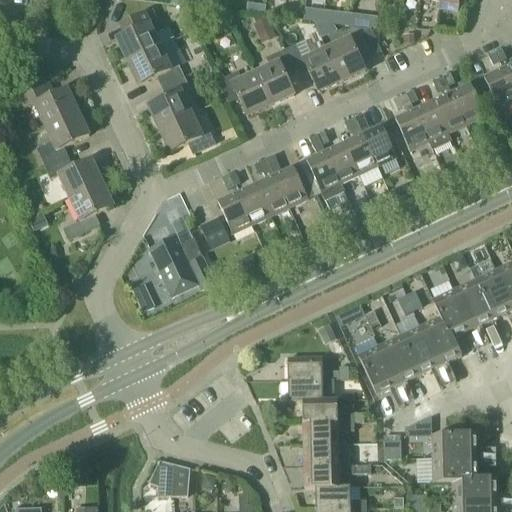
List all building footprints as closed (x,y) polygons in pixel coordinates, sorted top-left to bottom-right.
[(116,41),(127,64),(160,49),(149,26),(157,22),(152,11),(130,22),(134,32),(116,41)] [(368,18),(367,30),(376,31),(377,19),(368,18)] [(253,27),(262,46),(276,40),(268,21),(253,27)] [(350,40),(326,51),(341,84),(365,73),(358,58),(367,54),(369,58),(379,53),(369,30),(359,35),(362,44),(354,48),(350,40)] [(414,36),(403,37),(403,46),(415,45),(414,36)] [(341,84),(326,51),(303,62),(296,46),(286,51),(296,74),(306,69),(318,95),(341,84)] [(161,89),(184,79),(179,68),(171,72),(160,49),(127,64),(138,88),(156,79),(161,89)] [(285,52),(276,56),(266,60),(270,69),(256,75),(271,108),(294,97),(286,79),(296,74),(286,51),(285,52)] [(502,51),(495,54),(500,64),(506,61),(502,51)] [(493,68),(500,64),(495,54),(488,58),(493,68)] [(511,67),(503,72),(511,91),(511,67)] [(499,113),(511,106),(511,91),(503,72),(484,81),(499,113)] [(271,108),(256,75),(241,82),(238,74),(218,83),(228,105),(239,101),(247,119),(271,108)] [(450,75),(443,79),(448,89),(455,85),(450,75)] [(148,108),(159,131),(191,116),(180,93),(188,89),(184,79),(161,89),(166,99),(148,108)] [(448,89),(443,79),(437,82),(441,92),(448,89)] [(35,106),(45,130),(78,115),(67,91),(54,97),(47,83),(16,98),(22,112),(35,106)] [(471,87),(451,96),(466,128),(485,119),(471,87)] [(411,106),(418,103),(413,93),(406,96),(411,106)] [(411,106),(406,96),(400,99),(404,109),(411,106)] [(451,96),(433,105),(448,136),(466,128),(451,96)] [(433,105),(415,113),(429,145),(432,152),(451,144),(448,136),(433,105)] [(410,154),(429,145),(415,113),(395,122),(410,154)] [(37,151),(46,171),(68,160),(64,150),(89,138),(78,115),(45,130),(52,144),(37,151)] [(191,116),(159,131),(170,155),(188,146),(193,157),(215,146),(210,135),(202,139),(191,116)] [(359,130),(366,127),(361,117),(355,120),(359,130)] [(359,130),(355,120),(348,123),(353,133),(359,130)] [(382,129),(363,138),(377,169),(397,160),(382,129)] [(322,147),(329,144),(324,134),(317,137),(322,147)] [(322,147),(317,137),(311,141),(315,151),(322,147)] [(377,169),(363,138),(344,146),(359,178),(377,169)] [(359,178),(344,146),(326,155),(340,187),(359,178)] [(344,194),(340,187),(326,155),(306,164),(325,203),(344,194)] [(479,155),(467,160),(471,169),(483,163),(479,155)] [(271,172),(277,168),(273,158),(266,162),(271,172)] [(59,177),(70,200),(102,185),(91,162),(73,170),(68,160),(46,171),(51,181),(59,177)] [(271,172),(266,162),(259,165),(264,175),(271,172)] [(293,170),(274,179),(289,211),(308,202),(293,170)] [(234,189),(240,186),(236,176),(229,179),(234,189)] [(438,183),(435,176),(424,181),(427,188),(438,183)] [(234,189),(229,179),(222,182),(227,192),(234,189)] [(289,211),(274,179),(256,188),(270,219),(289,211)] [(391,193),(395,202),(416,192),(412,183),(391,193)] [(113,209),(102,185),(70,200),(80,224),(63,232),(68,242),(100,228),(95,217),(113,209)] [(252,228),(270,219),(256,188),(237,196),(252,228)] [(233,237),(252,228),(237,196),(218,206),(233,237)] [(381,199),(371,203),(375,214),(385,209),(381,199)] [(229,244),(217,218),(199,227),(211,252),(229,244)] [(185,295),(199,288),(201,293),(215,287),(220,284),(207,255),(201,257),(193,241),(180,248),(176,239),(149,252),(166,289),(172,301),(185,295)] [(38,253),(43,265),(57,260),(52,248),(38,253)] [(494,322),(511,313),(511,264),(475,282),(494,322)] [(432,302),(440,320),(442,318),(453,341),(494,322),(475,282),(432,302)] [(143,288),(131,293),(142,315),(154,310),(143,288)] [(406,298),(413,314),(422,310),(414,294),(406,298)] [(413,314),(406,298),(397,302),(405,318),(413,314)] [(356,321),(365,317),(361,308),(360,308),(352,312),(356,321)] [(372,333),(381,329),(373,313),(365,317),(372,333)] [(461,358),(453,341),(442,318),(440,320),(400,338),(419,378),(461,358)] [(318,332),(325,348),(336,343),(329,327),(318,332)] [(482,348),(488,345),(483,333),(477,336),(482,348)] [(419,378),(400,338),(358,358),(376,398),(419,378)] [(472,353),(478,350),(473,338),(467,341),(472,353)] [(287,361),(288,383),(338,382),(338,374),(322,374),(322,360),(287,361)] [(349,369),(339,369),(339,381),(345,381),(349,381),(349,369)] [(449,384),(455,382),(450,370),(444,373),(449,384)] [(439,389),(445,386),(440,375),(434,378),(439,389)] [(288,405),(302,405),(302,404),(323,404),(323,403),(322,391),(338,391),(338,382),(288,383),(288,405)] [(408,404),(414,401),(409,389),(402,392),(408,404)] [(398,409),(404,406),(398,394),(392,397),(398,409)] [(302,404),(302,405),(303,426),(353,425),(353,416),(337,417),(337,403),(323,403),(323,404),(302,404)] [(364,416),(353,416),(353,425),(364,425),(364,416)] [(354,434),(353,425),(303,426),(303,448),(338,447),(338,434),(354,434)] [(433,485),(452,485),(477,484),(477,481),(476,436),(432,437),(433,485)] [(383,444),(383,463),(401,462),(401,443),(383,444)] [(303,448),(304,469),(354,468),(354,460),(338,460),(338,447),(303,448)] [(173,498),(172,477),(174,477),(175,466),(161,462),(149,485),(159,488),(158,498),(173,498)] [(175,466),(174,477),(172,477),(173,498),(188,498),(191,470),(175,466)] [(355,477),(354,468),(304,469),(304,492),(315,491),(339,490),(339,489),(339,477),(355,477)] [(371,468),(354,468),(355,477),(371,476),(371,468)] [(204,477),(203,483),(207,490),(213,492),(216,481),(204,477)] [(496,511),(496,481),(477,481),(477,484),(452,485),(452,511),(496,511)] [(315,491),(315,511),(320,511),(366,511),(366,502),(350,503),(350,489),(339,489),(339,490),(315,491)] [(409,511),(426,511),(427,497),(410,497),(409,511)] [(394,501),(394,510),(403,510),(403,501),(394,501)]
